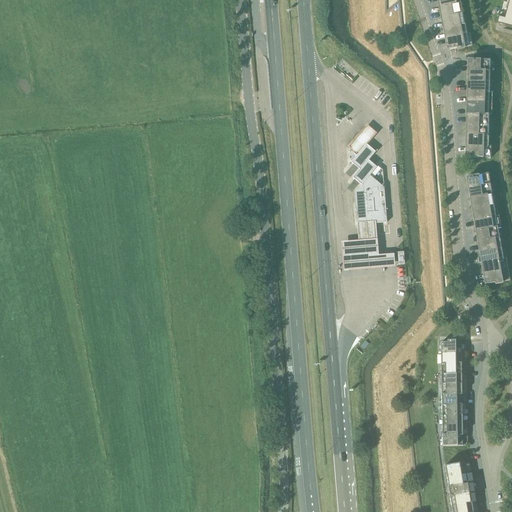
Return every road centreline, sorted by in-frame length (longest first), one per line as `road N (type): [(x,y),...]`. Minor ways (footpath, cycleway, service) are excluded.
road 1 (unclassified): [(283,511),(237,0)]
road 2 (primary): [(345,511),(303,0)]
road 3 (primary): [(272,0),(313,511)]
road 4 (residential): [(487,345),(462,270),(446,93),(416,0)]
road 5 (residential): [(489,483),(479,416),(487,345)]
